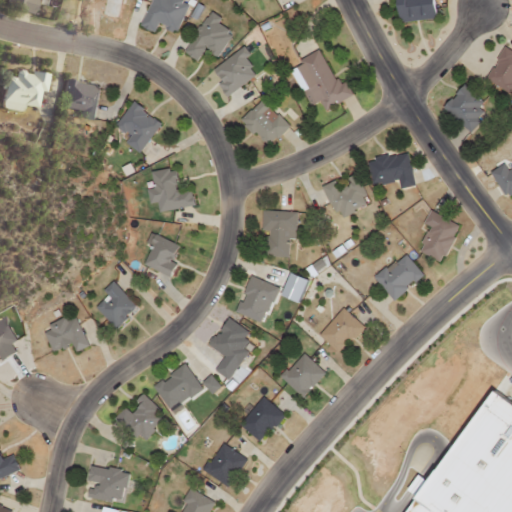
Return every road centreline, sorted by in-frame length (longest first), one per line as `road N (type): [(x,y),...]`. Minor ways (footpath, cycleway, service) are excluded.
road 1 (residential): [(46,511),(67,423),(107,374),(175,332),(213,285),(229,233),(231,186)]
road 2 (residential): [(253,511),(430,314),(511,247)]
road 3 (residential): [(231,186),(314,156),(401,105),(481,0)]
road 4 (residential): [(231,186),(212,133),(187,96),(153,67),(0,24)]
road 5 (residential): [(511,243),(401,105),(354,0)]
